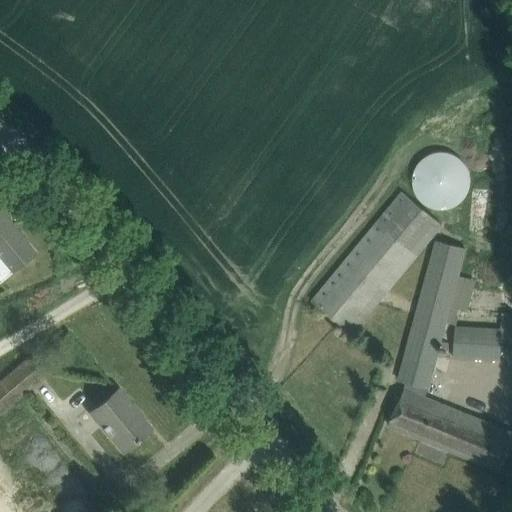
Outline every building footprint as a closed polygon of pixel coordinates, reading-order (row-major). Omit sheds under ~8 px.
[(413,169),(412,179),(413,188),(418,196),(424,203),(433,207),(442,209),(451,207),(460,203),(466,196),(470,188),(472,179),(470,169),(466,161),(460,154),(451,150),(442,149),(433,150),(424,154),(418,161),(413,169)] [(352,334),(442,224),(402,191),(311,301),(352,334)] [(0,282),(20,265),(35,252),(0,210),(0,282)] [(398,402),(389,424),(452,450),(501,470),(511,444),(511,432),(467,414),(426,397),(429,387),(446,322),(447,318),(459,274),(466,248),(454,245),(435,240),(418,304),(402,362),(402,363),(398,378),(406,381),(404,388),(398,402)] [(455,325),(453,356),(500,359),(501,341),(511,341),(511,313),(502,313),(502,324),(455,322),(455,325)] [(0,382),(0,413),(54,368),(39,350),(0,382)] [(70,402),(82,414),(98,397),(85,385),(70,402)] [(123,451),(135,441),(150,428),(117,389),(90,412),(123,451)]
